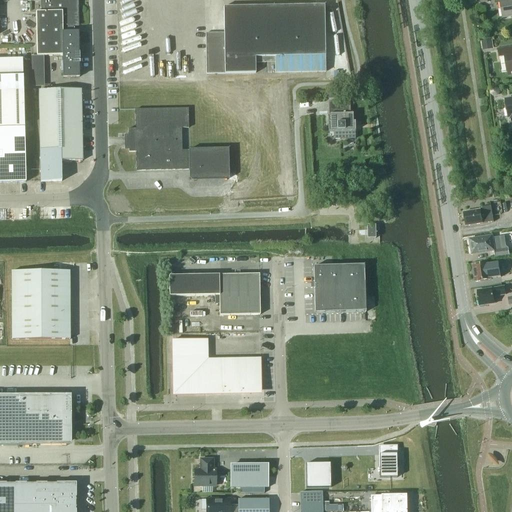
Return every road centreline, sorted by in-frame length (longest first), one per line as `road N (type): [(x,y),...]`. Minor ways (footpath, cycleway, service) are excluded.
road 1 (secondary): [(463,308),(415,0)]
road 2 (residential): [(102,220),(300,213),(294,102)]
road 3 (unclassified): [(504,402),(387,421),(282,425)]
road 4 (unclassified): [(109,429),(102,220)]
road 5 (unclassified): [(90,194),(103,162),(99,0)]
road 6 (unclassified): [(282,425),(109,429)]
road 7 (residential): [(276,259),(282,425)]
